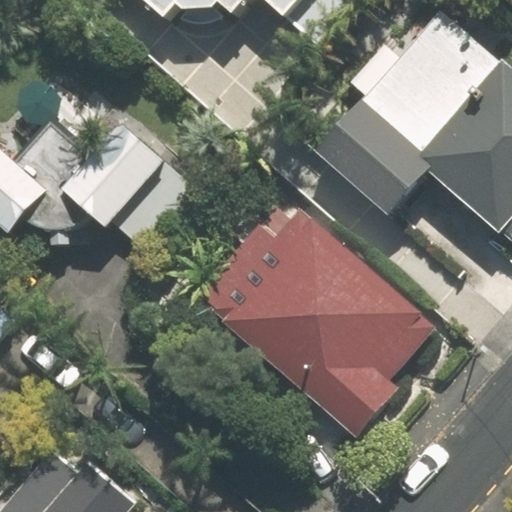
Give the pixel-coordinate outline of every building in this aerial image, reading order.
[(144,0),(140,6),(171,32),(183,19),(210,17),(220,10),(233,23),(254,0),(284,27),(307,0),(144,0)] [(511,0),(487,0),(511,21),(511,0)] [(392,224),(431,180),(503,243),(511,232),(511,78),(443,17),(380,88),(356,115),(318,159),(392,224)] [(62,199),(107,237),(164,171),(119,132),(62,199)] [(0,235),(9,244),(50,200),(0,155),(0,235)] [(391,387),(437,334),(315,227),(310,233),(298,223),(277,247),(261,233),(199,303),(227,327),(224,330),(356,446),(401,396),(391,387)] [(0,336),(13,322),(0,311),(0,336)] [(137,511),(139,510),(89,468),(80,479),(55,458),(9,511),(137,511)]
